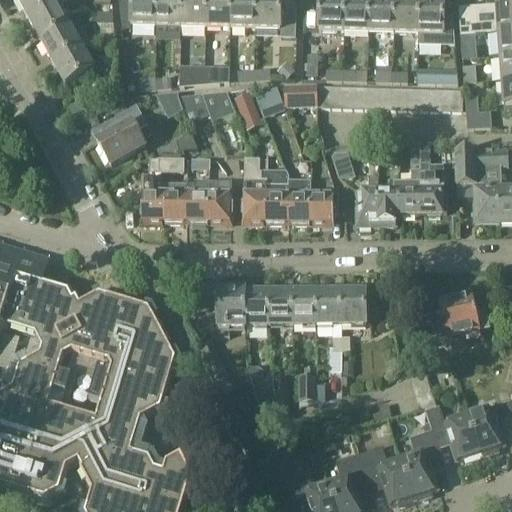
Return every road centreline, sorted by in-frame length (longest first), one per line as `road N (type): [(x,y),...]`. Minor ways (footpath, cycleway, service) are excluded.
road 1 (residential): [(511,255),(111,260)]
road 2 (residential): [(111,260),(0,52)]
